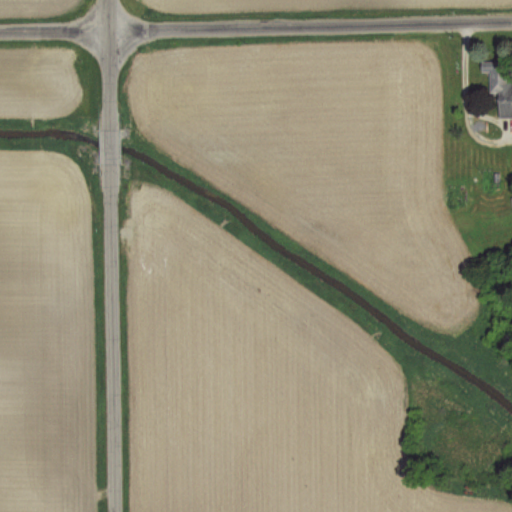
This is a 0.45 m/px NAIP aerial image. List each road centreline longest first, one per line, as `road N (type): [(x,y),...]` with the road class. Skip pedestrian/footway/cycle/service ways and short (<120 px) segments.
road 1 (residential): [(511,19),(0,28)]
road 2 (tertiary): [(111,511),(112,158)]
road 3 (tertiary): [(111,125),(111,0)]
